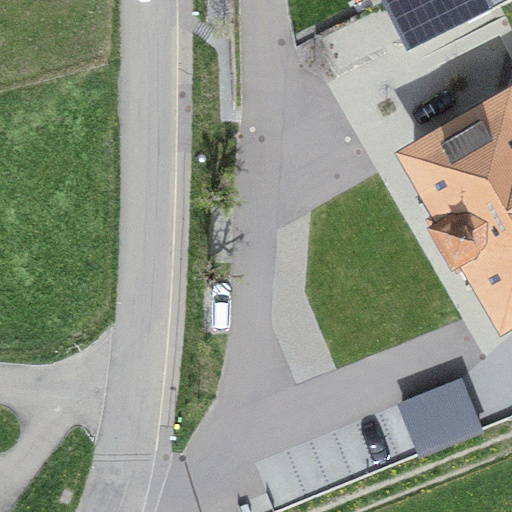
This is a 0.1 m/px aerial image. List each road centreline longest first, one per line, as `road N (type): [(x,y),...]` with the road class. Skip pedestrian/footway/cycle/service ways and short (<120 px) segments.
road 1 (unclassified): [(105,511),(139,379),(146,0)]
road 2 (track): [(313,511),(511,434)]
